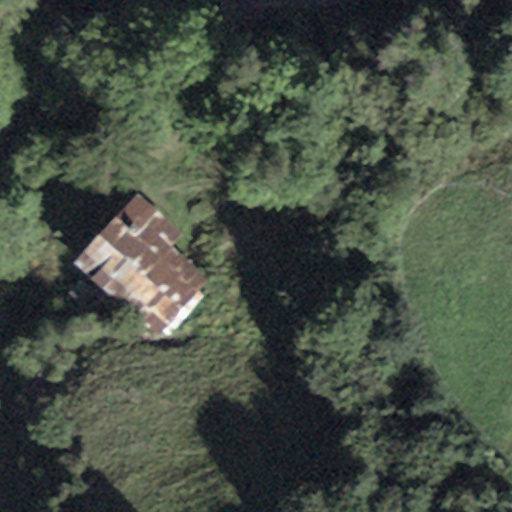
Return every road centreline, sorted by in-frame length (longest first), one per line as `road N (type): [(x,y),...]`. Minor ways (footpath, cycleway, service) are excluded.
road 1 (track): [(0,139),(37,100),(236,12)]
road 2 (track): [(0,19),(33,8),(109,3),(236,12)]
